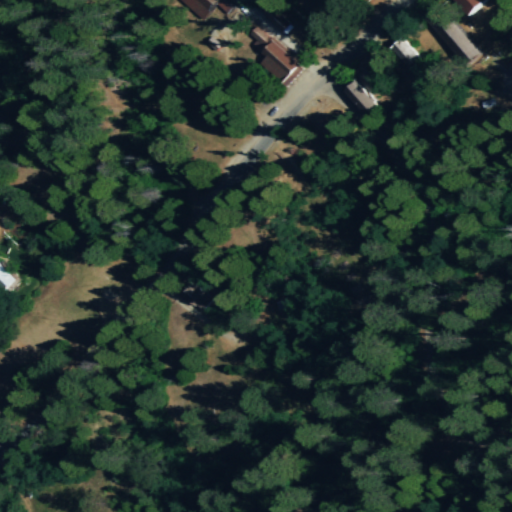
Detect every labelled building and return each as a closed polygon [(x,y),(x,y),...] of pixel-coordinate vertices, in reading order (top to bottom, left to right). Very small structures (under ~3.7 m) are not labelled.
[(481,53),(437,5),(422,18),(466,66),(481,53)] [(296,72),(292,69),(298,62),(254,25),(244,36),(265,54),(258,63),(284,86),(296,72)] [(341,90),(363,114),(375,103),(353,80),(341,90)] [(0,289),(4,293),(16,280),(0,265),(0,289)] [(177,296),(201,310),(211,294),(187,280),(177,296)]
